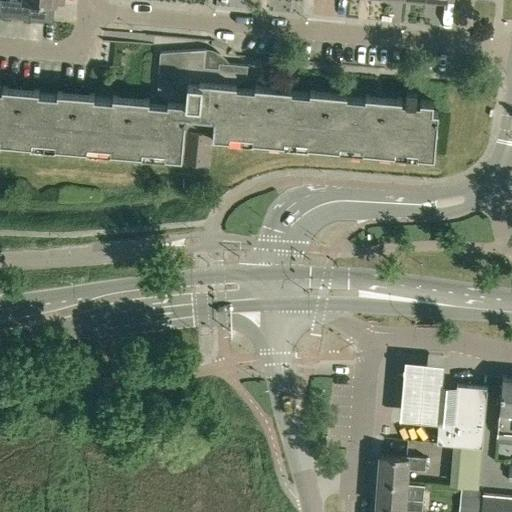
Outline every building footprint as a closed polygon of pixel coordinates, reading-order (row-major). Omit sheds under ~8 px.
[(50,4),(55,4),(57,4),(57,3),(63,4),(63,0),(0,0),(0,11),(30,14),(31,2),(50,4)] [(292,88),(272,86),(256,85),(256,88),(236,86),(237,83),(247,77),(248,65),(205,61),(207,48),(160,52),(158,72),(159,72),(157,92),(168,100),(167,104),(149,102),(149,99),(113,95),(112,99),(94,97),(94,94),(57,90),(57,94),(39,92),(39,89),(2,86),(2,89),(0,88),(0,145),(1,141),(31,144),(31,148),(55,150),(56,146),(86,149),(86,153),(111,155),(111,151),(141,154),(141,158),(166,160),(166,156),(184,158),(183,162),(208,164),(210,137),(228,139),(228,142),(253,145),(253,141),(283,143),(283,147),(308,149),(308,146),(339,148),(338,152),(363,155),(364,151),(394,153),(393,157),(418,159),(418,156),(434,157),(439,110),(433,110),(434,101),(420,99),(419,109),(415,108),(417,93),(406,92),(406,102),(402,101),(402,98),(365,95),(365,98),(347,96),(347,93),(310,90),(310,93),(291,91),(292,88)] [(445,362),(404,359),(403,366),(401,396),(399,417),(438,421),(453,422),(456,384),(452,383),(443,383),(444,369),(445,362)] [(511,431),(511,376),(502,376),(497,431),(511,431)] [(453,422),(438,421),(437,442),(454,443),(482,446),(487,386),(456,384),(453,422)] [(453,460),(459,461),(457,485),(478,487),(482,446),(454,443),(453,460)] [(424,458),(379,455),(377,481),(406,483),(408,468),(424,469),(424,458)] [(377,481),(376,507),(421,510),(422,500),(405,498),(406,483),(377,481)] [(511,511),(511,495),(483,492),(481,511),(511,511)]
